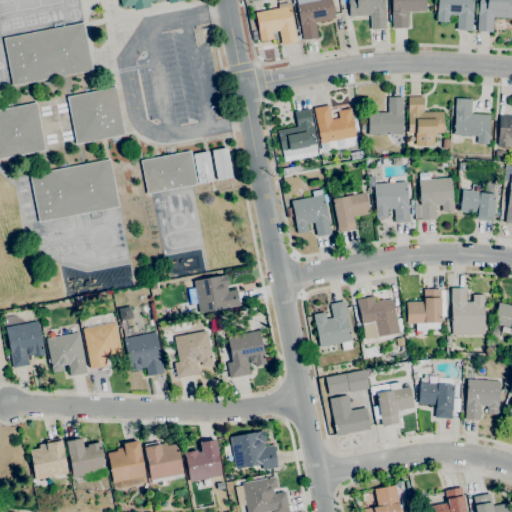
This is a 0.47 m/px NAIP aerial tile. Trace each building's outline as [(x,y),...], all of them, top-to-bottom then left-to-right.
[(133,10),(132,5),(121,7),(119,0),(184,0),(168,3),(167,0),(158,0),(149,2),(150,7),(133,10)] [(302,40),(295,5),(296,4),(295,0),(330,0),(334,18),(314,22),(317,37),(302,40)] [(370,30),(369,15),(348,17),(346,0),(382,0),(386,28),(370,30)] [(392,28),(390,0),(424,0),(425,11),(406,12),(407,28),(392,28)] [(472,0),(471,30),(456,30),(457,15),(449,15),(449,22),(436,21),(436,0),(472,0)] [(492,31),(476,30),(477,0),(511,0),(511,18),(492,17),(492,31)] [(281,44),(278,30),(270,31),(272,38),(259,41),(254,12),(278,8),(277,4),(288,2),(296,41),(281,44)] [(11,86),(2,38),(83,22),(92,70),(11,86)] [(75,144),(66,96),(115,87),(124,135),(75,144)] [(415,145),(414,133),(408,133),(407,96),(422,96),(422,112),(442,111),(443,132),(433,132),(433,145),(415,145)] [(367,135),(367,113),(387,112),(386,97),(402,97),(401,134),(367,135)] [(488,144),(476,143),(476,136),(453,135),(454,98),(470,99),(470,113),(489,114),(488,144)] [(0,158),(0,109),(35,102),(44,150),(0,158)] [(321,152),(313,108),(328,105),(331,119),(338,118),(337,111),(349,108),(351,116),(357,115),(361,136),(355,137),(356,145),(321,152)] [(283,162),(282,156),(280,157),(279,152),(281,151),(281,150),(276,151),(273,136),(277,135),(277,131),(296,127),(293,111),(308,108),(315,144),(314,144),(316,151),(302,153),(303,158),(283,162)] [(509,147),(497,146),(499,115),(511,115),(511,139),(510,139),(509,147)] [(216,180),(210,151),(226,147),(231,177),(216,180)] [(146,194),(139,160),(190,151),(196,184),(146,194)] [(197,184),(191,154),(207,151),(213,181),(197,184)] [(351,160),(350,154),(360,152),(362,157),(351,160)] [(38,222),(28,174),(109,158),(118,207),(38,222)] [(449,171),(448,162),(455,162),(456,170),(449,171)] [(420,220),(420,218),(414,218),(413,201),(419,205),(417,180),(419,179),(418,173),(428,173),(428,179),(450,177),(453,211),(441,212),(441,205),(434,205),(435,219),(420,220)] [(394,223),(393,208),(386,209),(387,218),(375,219),(372,185),(368,185),(367,178),(373,177),(374,184),(405,181),(409,222),(394,223)] [(492,221),(474,219),(475,213),(459,211),(461,190),(471,191),(471,185),(481,186),(480,193),(484,193),(485,183),(495,184),(492,221)] [(316,236),(313,222),(306,223),(307,231),(296,234),(292,216),(286,217),(285,208),(291,207),(289,201),(312,196),(311,191),(321,189),(330,233),(316,236)] [(338,232),(331,199),(332,199),(331,194),(341,192),(342,197),(364,192),(368,213),(351,217),(354,229),(338,232)] [(198,313),(196,302),(189,304),(186,289),(193,288),(192,281),(225,275),(228,286),(226,286),(227,291),(235,289),(238,305),(198,313)] [(483,334),(450,335),(450,288),(465,288),(465,301),(471,301),(471,295),(483,294),(483,334)] [(414,330),(414,323),(406,323),(405,302),(423,302),(422,289),(439,289),(439,290),(444,290),(445,316),(440,316),(440,322),(438,322),(438,328),(426,328),(426,330),(414,330)] [(377,336),(374,321),(360,324),(356,299),(372,296),(374,302),(391,299),(396,324),(401,323),(403,331),(377,336)] [(342,350),(340,342),(319,347),(312,314),(323,312),(325,319),(331,318),(328,304),(343,301),(351,340),(349,341),(351,349),(342,350)] [(511,326),(493,322),(497,302),(511,305),(511,326)] [(119,321),(117,308),(130,306),(132,318),(119,321)] [(12,368),(5,327),(38,321),(43,349),(42,349),(43,355),(32,357),(31,354),(26,355),(28,365),(12,368)] [(89,369),(81,329),(114,322),(121,356),(105,359),(106,366),(89,369)] [(176,378),(173,363),(178,362),(173,337),(206,330),(213,364),(201,366),(200,362),(194,363),(197,374),(176,378)] [(229,378),(225,363),(231,362),(226,337),(258,330),(265,364),(254,366),(253,362),(248,363),(250,373),(229,378)] [(69,376),(67,365),(63,365),(64,370),(52,372),(45,338),(78,332),(86,373),(69,376)] [(147,376),(145,366),(139,368),(140,370),(129,373),(122,338),(156,332),(163,372),(147,376)] [(327,395),(324,377),(363,369),(367,388),(348,392),(348,391),(327,395)] [(450,418),(434,417),(435,405),(417,403),(418,383),(419,383),(419,378),(423,379),(423,375),(437,376),(437,384),(452,385),(450,418)] [(479,420),(464,419),(466,379),(499,381),(497,414),(485,413),(486,406),(479,405),(479,420)] [(507,391),(501,390),(503,380),(509,381),(507,391)] [(381,426),(375,394),(370,395),(369,387),(398,382),(399,388),(409,386),(412,407),(395,411),(397,423),(381,426)] [(336,436),(328,399),(346,395),(350,410),(364,407),(369,429),(336,436)] [(261,470),(260,464),(235,469),(229,437),(262,430),(265,442),(262,442),(263,447),(272,445),(276,467),(261,470)] [(72,477),(65,441),(80,438),(82,448),(87,447),(86,444),(98,442),(104,471),(72,477)] [(49,479),(49,477),(34,479),(29,450),(38,448),(38,445),(45,443),(45,441),(57,439),(57,440),(61,440),(67,473),(64,473),(65,477),(49,479)] [(189,482),(183,452),(196,450),(196,452),(200,451),(198,442),(214,439),(221,476),(189,482)] [(114,489),(113,483),(107,453),(116,451),(116,449),(123,448),(122,443),(138,440),(146,483),(119,488),(114,489)] [(151,483),(151,480),(150,480),(143,447),(144,447),(144,445),(157,442),(157,444),(159,443),(159,444),(166,443),(167,446),(176,444),(182,474),(181,474),(182,477),(151,483)] [(229,481),(224,477),(228,472),(233,476),(229,481)] [(272,511),(267,511),(246,511),(241,483),(274,476),(277,488),(272,489),(273,494),(284,491),(289,511),(272,511)] [(364,511),(364,509),(376,507),(372,489),(393,485),(397,504),(403,503),(403,508),(398,509),(398,511),(364,511)] [(429,511),(428,506),(446,502),(443,490),(460,487),(465,511),(429,511)] [(474,511),(472,496),(489,493),(491,506),(508,503),(509,511),(474,511)]
